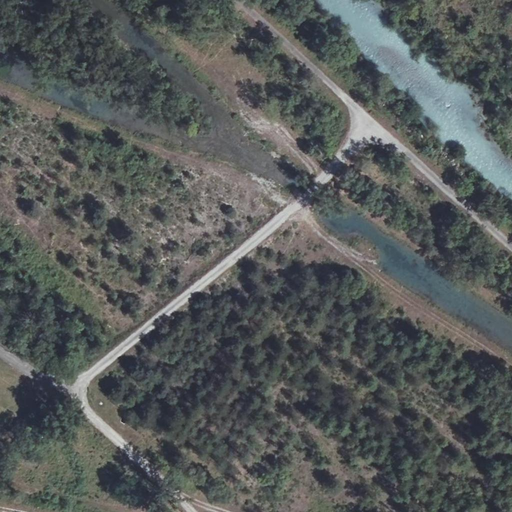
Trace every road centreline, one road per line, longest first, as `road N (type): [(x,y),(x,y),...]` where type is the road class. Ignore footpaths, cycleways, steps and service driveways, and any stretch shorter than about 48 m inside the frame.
road 1 (track): [(373,125),(296,207),(73,393)]
road 2 (track): [(234,0),(511,246)]
